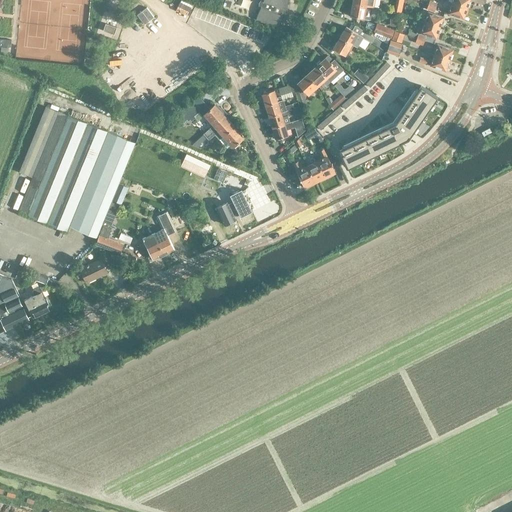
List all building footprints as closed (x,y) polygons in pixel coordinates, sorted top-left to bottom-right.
[(263,0),(261,0),(259,3),(259,7),(260,7),(256,19),(277,28),(282,16),(284,17),(286,9),(285,9),(287,0),(263,0)] [(395,0),(395,10),(403,10),(403,0),(395,0)] [(427,9),(429,10),(434,12),(437,3),(430,0),(427,9)] [(453,0),(452,3),(467,8),(469,0),(453,0)] [(366,6),(352,3),(350,15),(363,18),(370,19),(372,7),(366,6)] [(467,8),(452,3),(448,14),(463,19),(467,8)] [(418,21),(422,22),(440,28),(443,17),(428,12),(429,10),(427,9),(423,8),(418,21)] [(417,37),(434,43),(440,28),(422,22),(417,37)] [(103,31),(115,35),(117,28),(106,24),(103,31)] [(375,36),(387,43),(390,37),(391,37),(393,30),(377,24),(374,31),(377,32),(375,36)] [(339,38),(351,45),(351,44),(357,47),(363,37),(371,43),(374,37),(355,26),(352,31),(346,27),(339,38)] [(395,29),(392,38),(402,42),(405,33),(395,29)] [(11,40),(0,38),(0,45),(11,47),(11,40)] [(351,45),(339,38),(333,48),(345,55),(351,45)] [(399,55),(401,46),(389,43),(387,52),(399,55)] [(434,55),(449,60),(453,49),(438,44),(434,55)] [(449,60),(434,55),(430,66),(445,71),(449,60)] [(316,66),(326,78),(327,78),(330,81),(344,69),(334,59),(330,63),(325,58),(316,66)] [(326,78),(316,66),(307,74),(317,86),(326,78)] [(353,74),(363,83),(369,77),(359,68),(353,74)] [(317,86),(307,74),(297,83),(308,95),(317,86)] [(338,82),(335,85),(344,96),(354,88),(351,84),(346,88),(344,88),(338,82)] [(279,89),(281,95),(292,92),(289,85),(279,89)] [(395,122),(339,149),(348,167),(360,161),(361,164),(362,164),(361,161),(373,155),(374,158),(375,157),(373,155),(386,149),(387,152),(387,151),(386,149),(398,143),(399,146),(400,145),(399,143),(403,141),(408,138),(412,133),(413,131),(415,133),(416,132),(413,131),(421,120),(423,121),(424,121),(421,119),(429,108),(431,110),(432,109),(429,108),(437,96),(421,85),(395,122)] [(262,94),(266,105),(277,101),(282,100),(281,96),(276,98),(274,90),(262,94)] [(296,92),(301,107),(307,105),(302,90),(296,92)] [(329,104),(333,108),(345,98),(341,94),(329,104)] [(277,101),(266,105),(269,116),(281,113),(301,107),(300,106),(294,108),(292,104),(279,108),(277,101)] [(204,115),(213,125),(224,115),(215,104),(210,108),(206,104),(201,108),(198,104),(184,115),(188,121),(199,112),(202,116),(204,115)] [(68,225),(78,229),(92,235),(131,140),(117,135),(46,106),(19,172),(32,177),(18,211),(66,231),(68,225)] [(302,112),(301,107),(281,113),(269,116),(273,127),(284,124),(282,117),(287,116),(302,112)] [(224,115),(213,125),(204,134),(207,137),(212,132),(214,134),(218,130),(223,136),(234,126),(224,115)] [(284,124),(273,127),(276,139),(288,135),(286,130),(295,127),(295,125),(302,123),(301,119),(284,124)] [(234,126),(223,136),(233,147),(244,137),(234,126)] [(229,154),(232,157),(238,152),(235,148),(229,154)] [(317,161),(325,177),(335,172),(327,156),(323,149),(320,151),(321,155),(320,155),(322,159),(317,161)] [(188,153),(183,165),(205,175),(210,163),(188,153)] [(307,166),(315,182),(325,177),(317,161),(307,166)] [(315,182),(307,166),(302,168),(300,165),(299,166),(297,162),(294,164),(297,171),(304,187),(315,182)] [(235,219),(234,218),(240,215),(240,216),(263,205),(252,183),(239,190),(232,178),(230,175),(225,178),(226,181),(223,182),(232,199),(227,202),(216,207),(225,225),(235,219)] [(108,207),(104,221),(112,224),(117,210),(108,207)] [(153,232),(163,254),(174,249),(167,235),(176,230),(167,211),(157,216),(162,228),(153,232)] [(119,238),(131,241),(132,235),(121,232),(119,238)] [(163,254),(153,232),(142,238),(152,259),(163,254)] [(99,235),(96,244),(120,253),(123,244),(99,235)] [(78,278),(83,275),(87,282),(108,272),(105,267),(111,265),(106,254),(98,257),(98,259),(81,267),(81,266),(74,269),(78,278)] [(12,279),(0,273),(0,319),(6,330),(28,319),(23,308),(15,312),(14,309),(22,305),(18,298),(20,297),(12,279)] [(43,275),(40,282),(46,284),(49,277),(43,275)] [(35,295),(24,300),(26,305),(27,305),(33,316),(51,308),(40,286),(33,290),(35,295)]
